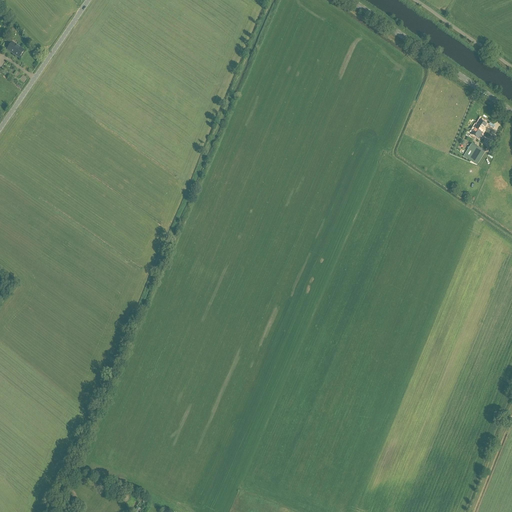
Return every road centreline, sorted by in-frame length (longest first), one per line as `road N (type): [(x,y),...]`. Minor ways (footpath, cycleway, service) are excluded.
road 1 (secondary): [(511,111),(350,0)]
road 2 (unclassified): [(0,129),(89,0)]
